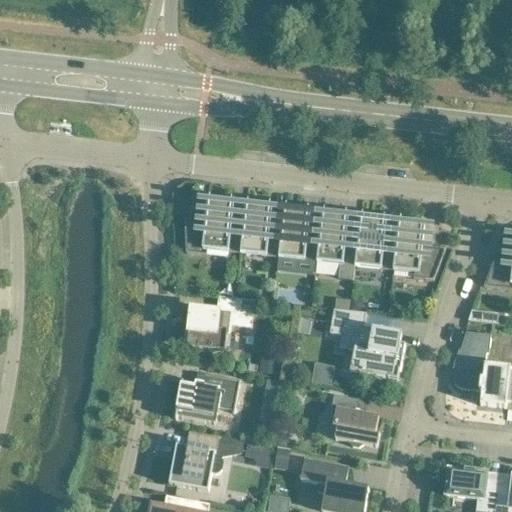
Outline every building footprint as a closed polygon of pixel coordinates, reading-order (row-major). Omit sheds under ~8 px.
[(207,252),(240,255),(243,228),(231,227),(234,208),(207,205),(205,224),(185,222),(186,255),(206,258),(207,252)] [(246,210),(243,228),(240,255),(278,260),(282,233),(270,231),(272,213),(246,210)] [(320,237),(321,223),(309,222),(310,217),(284,214),(282,233),(278,260),(317,264),(320,237)] [(321,223),(320,237),(317,264),(340,267),(338,281),(353,283),(355,268),(358,241),(359,235),(347,233),(348,221),(322,218),(321,223)] [(360,223),(359,235),(358,241),(355,268),(393,273),(396,246),(384,244),(386,226),(360,223)] [(398,227),(396,246),(393,273),(414,275),(414,281),(434,283),(446,252),(422,249),(424,230),(398,227)] [(511,259),(496,257),(484,289),(511,292),(511,259)] [(252,328),(255,303),(221,300),(219,315),(212,315),(212,316),(192,314),(191,329),(189,329),(189,333),(184,332),(184,336),(184,340),(185,343),(187,346),(187,350),(226,355),(227,339),(229,339),(230,326),(252,328)] [(339,350),(354,353),(350,374),(373,378),(372,383),(374,384),(374,378),(398,383),(399,373),(400,374),(405,348),(400,347),(402,338),(372,332),(372,333),(363,332),(366,316),(334,312),(330,335),(342,337),(339,350)] [(481,325),(497,327),(499,316),(484,314),(481,325)] [(511,375),(510,376),(511,371),(485,368),(486,356),(489,356),(491,337),(466,335),(460,352),(459,352),(452,373),(453,381),(454,384),(455,387),(458,390),(461,391),(482,394),(480,408),(506,410),(507,401),(511,401),(511,375)] [(177,420),(216,427),(219,410),(233,412),(233,416),(234,416),(240,383),(206,377),(206,378),(207,379),(205,390),(198,389),(197,392),(183,390),(184,385),(182,384),(175,422),(177,422),(177,420)] [(336,412),(334,423),(333,429),(337,430),(335,441),(349,444),(350,445),(352,449),(359,450),(364,447),(377,449),(380,436),(376,436),(379,419),(360,416),(362,404),(364,404),(364,403),(334,398),(331,412),(336,412)] [(241,454),(243,444),(189,434),(189,435),(191,436),(188,450),(176,448),(176,452),(178,453),(176,461),(174,460),(169,487),(208,494),(212,476),(215,477),(219,476),(221,474),(223,466),(221,463),(218,461),(215,460),(215,458),(241,454)] [(365,511),(369,492),(345,488),(349,470),(305,462),(301,483),(318,487),(317,495),(325,496),(324,500),(325,500),(324,507),(327,511),(365,511)] [(495,511),(498,485),(497,485),(486,484),(487,476),(466,473),(465,472),(464,474),(449,472),(447,487),(445,486),(445,491),(446,491),(446,498),(477,502),(476,511),(495,511)] [(499,485),(498,485),(495,511),(511,511),(511,486),(499,485)] [(163,511),(208,511),(210,506),(166,499),(163,511)]
